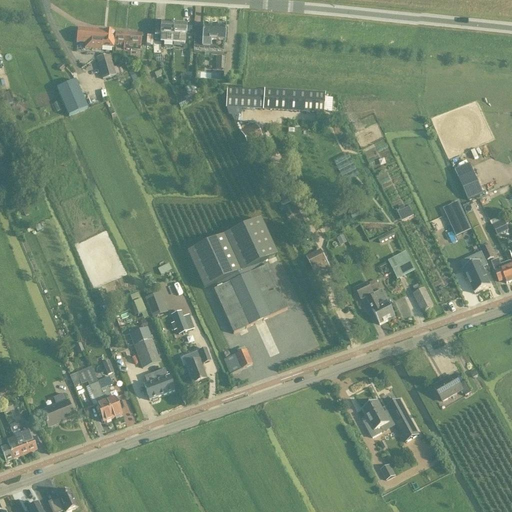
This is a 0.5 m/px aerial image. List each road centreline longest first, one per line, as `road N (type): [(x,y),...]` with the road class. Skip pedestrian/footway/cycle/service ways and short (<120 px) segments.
road 1 (unclassified): [(0,490),(511,310)]
road 2 (tertiary): [(511,28),(197,0)]
